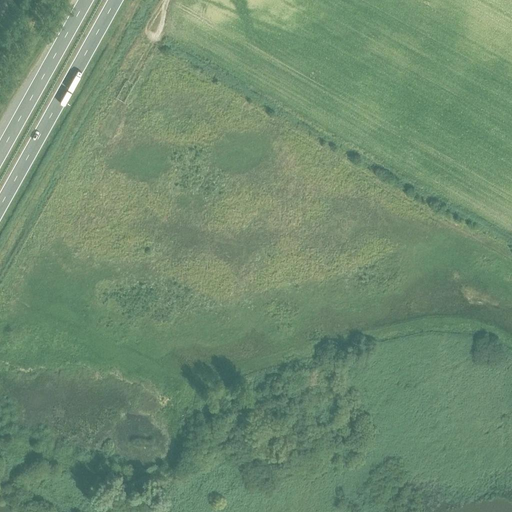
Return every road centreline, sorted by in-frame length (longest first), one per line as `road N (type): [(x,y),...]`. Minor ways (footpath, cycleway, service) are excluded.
road 1 (trunk): [(0,206),(115,0)]
road 2 (trunk): [(86,0),(0,154)]
